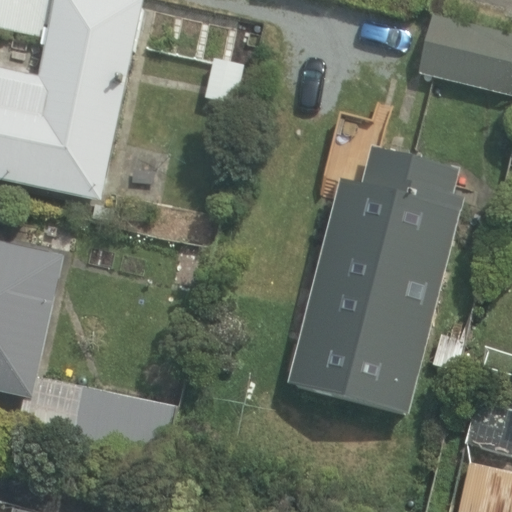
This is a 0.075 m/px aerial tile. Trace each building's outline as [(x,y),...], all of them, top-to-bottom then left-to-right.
[(44,79),(0,69),(0,180),(105,203),(147,0),(0,0),(0,29),(44,39),(42,49),(50,50),(44,79)] [(511,34),(436,16),(421,76),(511,99),(511,34)] [(248,67),(216,60),(208,100),(239,107),(248,67)] [(427,366),(469,200),(457,196),(463,171),(377,150),(367,186),(345,181),(306,335),(427,366)] [(0,218),(3,203),(0,202),(0,391),(32,399),(25,434),(166,464),(178,408),(42,379),(67,258),(0,243),(0,218)] [(511,511),(511,474),(472,465),(461,511),(511,511)]
